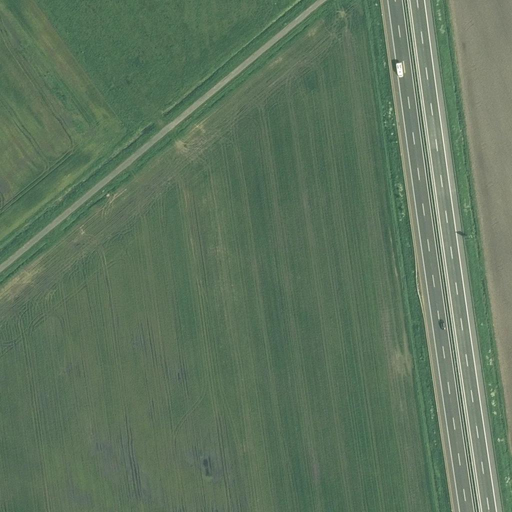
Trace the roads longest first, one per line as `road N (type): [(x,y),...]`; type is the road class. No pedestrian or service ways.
road 1 (motorway): [(489,511),(417,0)]
road 2 (motorway): [(395,0),(466,511)]
road 3 (track): [(0,269),(323,0)]
